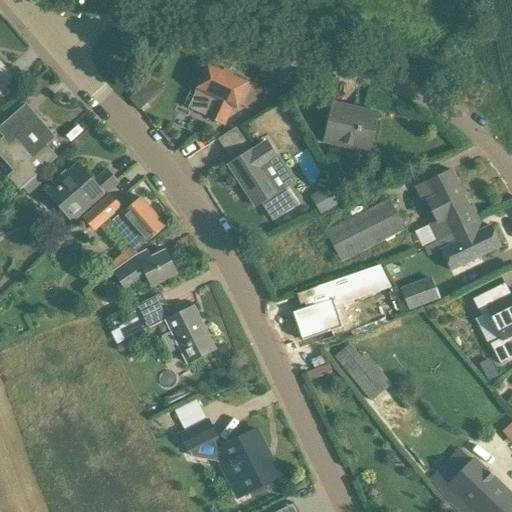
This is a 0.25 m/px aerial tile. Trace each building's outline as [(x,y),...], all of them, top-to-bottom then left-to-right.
[(209,62),(205,71),(195,91),(196,91),(188,108),(206,116),(206,117),(224,125),(232,108),(236,109),(249,80),(209,62)] [(137,89),(130,97),(140,108),(149,101),(137,89)] [(41,167),(54,155),(45,145),(54,136),(22,101),(0,121),(0,134),(7,143),(13,137),(41,167)] [(323,143),(369,154),(379,113),(332,102),(323,143)] [(236,124),(218,138),(233,156),(251,141),(236,124)] [(255,206),(279,191),(263,168),(277,159),(266,141),(228,165),(255,206)] [(77,164),(47,191),(73,221),(81,214),(107,192),(118,183),(107,170),(93,182),(77,164)] [(451,169),(416,187),(424,204),(427,202),(437,222),(429,226),(437,241),(455,234),(454,232),(481,220),(473,205),(470,207),(451,169)] [(392,179),(386,170),(367,183),(372,191),(392,179)] [(341,203),(331,186),(311,197),(321,214),(341,203)] [(110,196),(85,218),(95,229),(108,218),(137,251),(166,226),(141,197),(122,214),(118,209),(120,207),(110,196)] [(378,243),(405,229),(390,200),(363,214),(378,243)] [(451,272),(501,246),(491,226),(486,228),(481,220),(454,232),(455,234),(437,241),(442,251),(441,252),(451,272)] [(165,251),(156,255),(152,257),(148,250),(138,255),(112,273),(124,289),(145,274),(152,286),(176,273),(165,251)] [(306,308),(293,312),(303,340),(342,327),(335,305),(391,286),(380,265),(297,294),(301,305),(304,304),(306,308)] [(401,289),(409,311),(440,299),(432,277),(401,289)] [(511,296),(505,282),(473,298),(475,302),(479,310),(481,314),(487,311),(488,313),(489,313),(493,322),(495,327),(496,327),(500,336),(501,339),(490,344),(499,363),(511,357),(511,296)] [(180,348),(187,364),(215,350),(193,306),(173,317),(161,293),(137,305),(149,329),(166,320),(171,331),(164,334),(173,352),(180,348)] [(119,326),(127,341),(145,333),(137,317),(119,326)] [(352,344),(346,349),(336,356),(346,369),(372,401),(391,385),(366,352),(361,356),(352,344)] [(499,374),(490,357),(478,363),(487,380),(499,374)] [(500,395),(510,387),(505,380),(495,388),(500,395)] [(187,387),(165,398),(168,404),(190,393),(187,387)] [(180,421),(202,409),(196,399),(175,410),(180,421)] [(511,419),(500,431),(511,443),(511,419)] [(209,420),(208,421),(179,436),(186,451),(217,435),(209,420)] [(219,448),(243,496),(280,477),(256,429),(219,448)] [(463,511),(511,511),(511,495),(460,446),(429,478),(463,511)]
